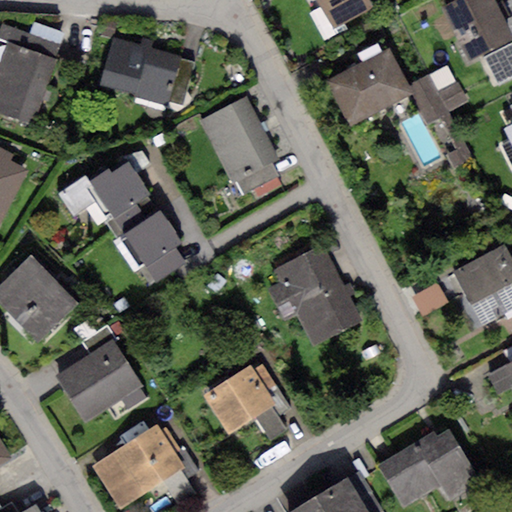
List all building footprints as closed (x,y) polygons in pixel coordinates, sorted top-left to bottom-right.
[(370,0),(318,0),(334,28),(374,6),(370,0)] [(511,36),(493,0),(457,0),(442,8),(469,60),(511,38),(511,36)] [(0,32),(0,39),(7,42),(0,60),(0,116),(30,127),(60,44),(3,23),(0,32)] [(141,45),(113,37),(99,84),(165,103),(166,101),(179,57),(150,48),(152,41),(143,39),(141,45)] [(511,44),(485,58),(497,82),(511,74),(511,44)] [(389,51),(329,82),(352,125),(412,94),(407,85),(389,51)] [(195,61),(179,57),(166,101),(182,106),(195,61)] [(407,85),(412,94),(426,123),(440,116),(457,149),(446,155),(453,168),(472,158),(449,113),(469,102),(457,80),(438,89),(430,74),(407,85)] [(245,97),(199,121),(232,183),(236,180),(270,162),(277,159),(245,97)] [(0,230),(30,171),(9,160),(12,155),(0,148),(0,230)] [(108,169),(90,180),(102,198),(115,220),(138,205),(153,195),(130,160),(110,173),(108,169)] [(270,162),(236,180),(244,195),(278,177),(270,162)] [(102,198),(90,180),(86,175),(58,194),(73,217),(102,198)] [(115,220),(125,234),(147,220),(138,205),(115,220)] [(147,220),(125,234),(148,267),(175,249),(182,244),(160,211),(147,220)] [(511,259),(505,246),(455,273),(484,325),(511,309),(511,259)] [(324,247),(274,270),(281,284),(270,289),(286,324),(298,318),(314,350),(362,328),(324,247)] [(175,249),(148,267),(157,281),(184,263),(175,249)] [(31,257),(0,287),(0,303),(39,343),(78,305),(31,257)] [(437,283),(411,297),(422,317),(448,304),(437,283)] [(108,323),(80,341),(90,357),(114,342),(118,340),(108,323)] [(90,357),(56,377),(84,423),(142,388),(114,342),(90,357)] [(511,363),(489,375),(498,395),(510,389),(511,393),(511,363)] [(251,366),(204,396),(228,435),(255,417),(272,407),(275,405),(251,366)] [(272,407),(255,417),(269,441),(287,431),(272,407)] [(155,427),(91,466),(118,509),(164,481),(182,470),(155,427)] [(432,433),(378,464),(404,509),(440,489),(448,502),(481,483),(449,428),(434,437),(432,433)] [(0,441),(0,465),(11,459),(0,441)] [(197,493),(182,470),(164,481),(179,505),(197,493)] [(366,511),(347,479),(291,511),(366,511)] [(1,509),(0,510),(0,511),(22,511),(16,501),(1,509)]
